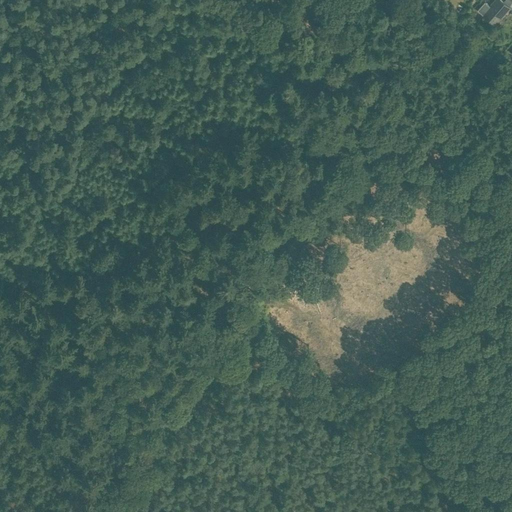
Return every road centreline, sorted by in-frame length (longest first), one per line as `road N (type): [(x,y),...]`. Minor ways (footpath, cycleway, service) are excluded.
road 1 (track): [(108,511),(403,93)]
road 2 (track): [(511,172),(276,0)]
